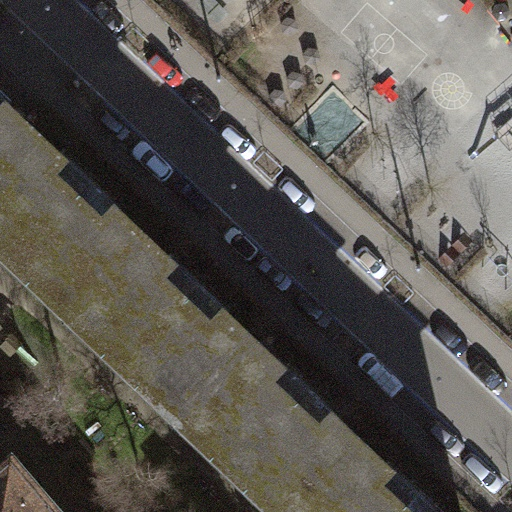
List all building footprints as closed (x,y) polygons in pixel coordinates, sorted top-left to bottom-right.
[(0,165),(32,131),(0,100),(0,165)] [(0,243),(70,310),(142,235),(115,210),(106,219),(49,165),(58,156),(32,131),(0,165),(0,243)] [(179,413),(251,338),(225,313),(216,322),(160,269),(168,260),(142,235),(70,310),(179,413)] [(283,511),(291,511),(360,441),(334,416),(325,425),(269,372),(277,363),(251,338),(179,413),(283,511)] [(360,441),(291,511),(417,511),(377,474),(386,465),(360,441)] [(61,511),(13,455),(0,465),(0,511),(61,511)]
